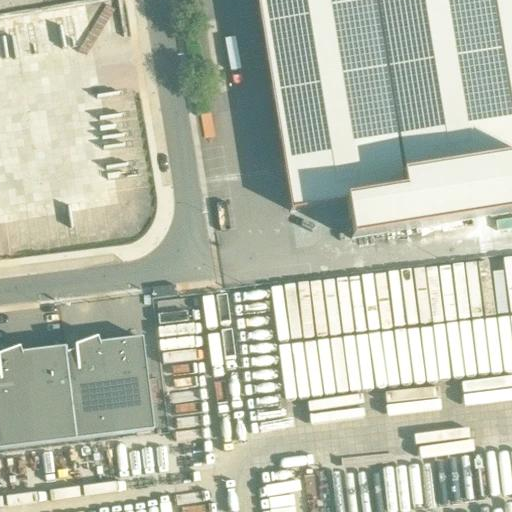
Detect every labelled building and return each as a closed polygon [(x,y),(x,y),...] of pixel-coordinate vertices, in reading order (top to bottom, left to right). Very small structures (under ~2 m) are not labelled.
[(231,0),(217,0),(221,21),(235,19),(231,0)] [(511,0),(255,0),(290,212),(357,201),(359,218),(347,219),(351,240),(511,213),(511,0)] [(0,222),(124,204),(110,106),(95,108),(93,95),(105,93),(103,85),(92,87),(90,72),(103,70),(93,3),(0,16),(0,222)] [(0,449),(151,432),(140,340),(97,345),(95,339),(73,348),(73,351),(65,355),(64,348),(20,354),(17,348),(0,355),(0,449)] [(100,450),(103,492),(184,485),(180,443),(100,450)]
